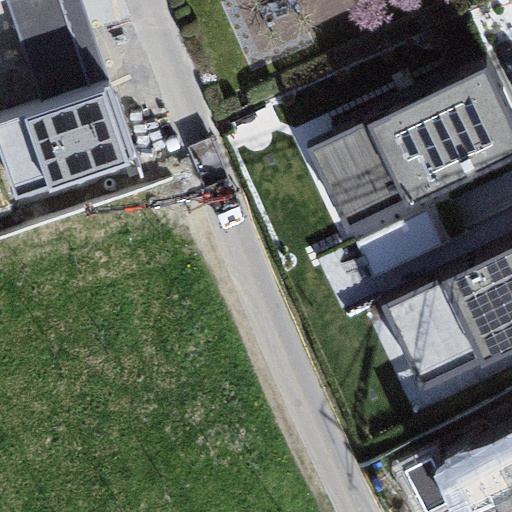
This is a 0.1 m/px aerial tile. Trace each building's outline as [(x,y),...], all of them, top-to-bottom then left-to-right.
[(511,155),(511,129),(485,68),(308,146),(345,230),(511,155)] [(107,95),(0,129),(0,141),(18,197),(128,161),(107,95)] [(474,222),(511,205),(511,175),(463,197),(474,222)] [(374,272),(453,247),(439,206),(361,231),(374,272)] [(220,290),(184,208),(69,257),(105,340),(220,290)] [(511,348),(511,247),(386,303),(424,388),(511,348)] [(0,381),(91,342),(55,260),(0,283),(0,381)] [(491,511),(511,503),(511,401),(445,432),(480,511),(491,511)]
